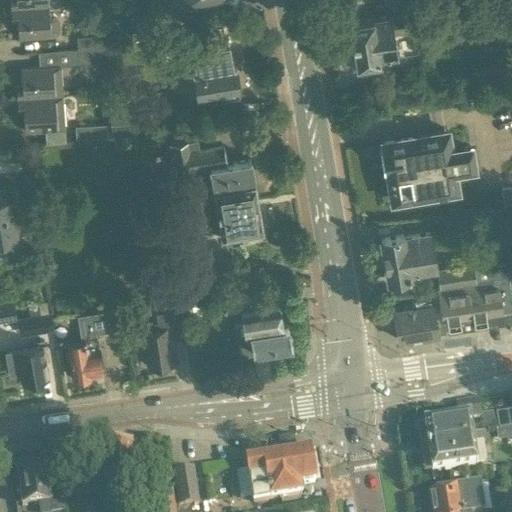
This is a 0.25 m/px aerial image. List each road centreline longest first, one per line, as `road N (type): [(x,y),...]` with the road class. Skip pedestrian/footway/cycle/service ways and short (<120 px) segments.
road 1 (tertiary): [(345,386),(286,0)]
road 2 (tertiary): [(0,430),(293,400),(345,386)]
road 3 (residential): [(345,386),(511,362)]
road 4 (residential): [(368,511),(345,386)]
